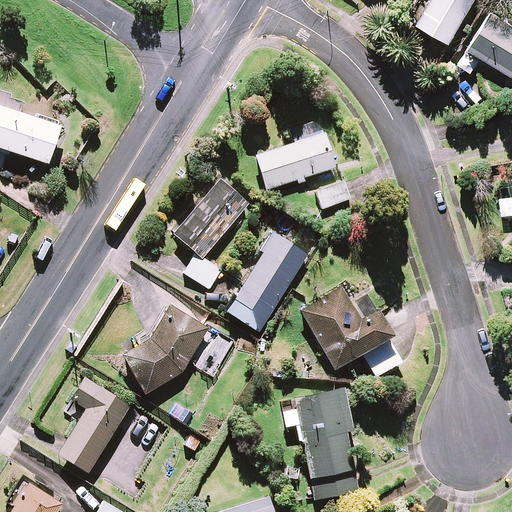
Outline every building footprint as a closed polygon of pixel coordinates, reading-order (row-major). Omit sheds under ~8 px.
[(474,0),(430,0),(417,24),(449,43),(474,0)] [(511,23),(492,11),(468,50),(511,77),(511,23)] [(60,128),(0,108),(0,149),(48,165),(60,128)] [(267,191),(294,181),(296,185),(303,183),(302,179),(334,167),(322,134),(255,158),(267,191)] [(248,205),(221,181),(174,236),(202,259),(248,205)] [(350,199),(343,182),(315,193),(322,210),(350,199)] [(511,186),(499,189),(502,215),(511,213),(511,186)] [(306,256),(274,236),(226,312),(259,333),(306,256)] [(220,271),(195,256),(184,274),(209,289),(220,271)] [(359,321),(341,289),(301,311),(334,371),(363,354),(376,377),(403,362),(375,312),(359,321)] [(146,343),(119,359),(141,397),(182,372),(207,330),(168,306),(146,343)] [(232,344),(214,334),(195,367),(212,377),(232,344)] [(129,407),(84,379),(71,398),(88,409),(58,455),(87,474),(129,407)] [(352,431),(343,391),(294,401),(296,410),(282,413),(286,434),(301,431),(315,500),(357,492),(345,433),(352,431)] [(56,511),(62,504),(25,481),(10,505),(14,507),(10,511),(56,511)] [(272,511),(268,498),(224,511),(272,511)] [(119,511),(103,503),(98,511),(119,511)]
